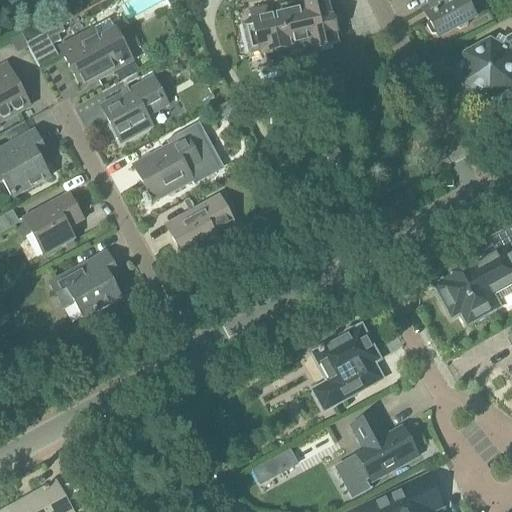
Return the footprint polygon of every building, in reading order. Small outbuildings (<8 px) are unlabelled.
[(58,12),(51,0),(39,0),(31,5),(40,22),(58,12)] [(177,0),(167,0),(172,9),(180,5),(178,2),(177,0)] [(301,0),(302,2),(286,6),(292,30),(285,32),(291,59),(316,54),(315,49),(335,44),(326,2),(325,2),(324,0),(301,0)] [(424,0),(432,15),(426,19),(428,22),(425,26),(430,35),(435,35),(437,39),(456,28),(459,30),(466,26),(466,22),(472,19),(462,0),(424,0)] [(292,30),(286,6),(266,11),(265,7),(249,11),(256,36),(244,39),(248,54),(259,52),(260,55),(264,54),(267,65),(291,59),(285,32),(292,30)] [(80,90),(131,62),(110,23),(91,33),(90,31),(58,49),(80,90)] [(60,26),(44,34),(24,45),(38,69),(57,59),(50,46),(60,41),(56,36),(63,32),(60,26)] [(17,48),(24,44),(19,35),(12,38),(17,48)] [(463,58),(462,82),(461,85),(464,86),(485,99),(487,100),(489,99),(511,87),(511,86),(511,35),(505,39),(500,48),(491,42),(489,41),(486,42),(465,54),(464,54),(462,55),(462,58),(463,58)] [(0,123),(28,108),(5,65),(0,67),(0,123)] [(146,118),(167,106),(152,79),(99,107),(109,126),(108,129),(113,139),(117,140),(120,145),(151,128),(146,118)] [(0,178),(11,200),(49,179),(36,157),(44,153),(33,132),(0,150),(0,178)] [(185,138),(132,167),(152,204),(192,182),(186,172),(200,164),(185,138)] [(258,150),(248,156),(254,165),(263,160),(258,150)] [(257,165),(262,175),(271,170),(265,160),(257,165)] [(68,195),(23,220),(43,257),(73,240),(67,230),(82,222),(68,195)] [(218,197),(165,227),(185,264),(207,252),(210,253),(215,250),(216,247),(219,245),(215,237),(234,226),(218,197)] [(447,281),(434,288),(438,295),(440,300),(441,305),(442,309),(445,312),(448,315),(451,320),(460,315),(466,327),(473,323),(477,323),(481,321),(485,319),(487,315),(494,312),(501,307),(498,302),(495,296),(511,286),(511,226),(488,240),(489,241),(496,254),(474,266),(447,281)] [(101,256),(49,284),(63,309),(73,303),(83,321),(120,300),(111,283),(114,280),(101,256)] [(12,302),(8,294),(0,298),(0,311),(1,312),(10,308),(12,302)] [(342,339),(312,355),(312,356),(328,385),(314,393),(324,412),(380,380),(372,365),(378,362),(374,353),(360,329),(356,331),(352,331),(350,331),(347,332),(345,334),(343,336),(342,339)] [(363,451),(356,455),(364,470),(369,480),(371,484),(417,459),(401,430),(384,439),(380,432),(382,431),(374,416),(351,429),(363,451)] [(334,445),(325,428),(306,439),(315,456),(334,445)] [(237,471),(250,464),(242,449),(229,456),(237,471)] [(364,470),(341,483),(351,501),(370,491),(366,482),(369,480),(364,470)] [(429,511),(440,507),(440,508),(442,508),(427,479),(426,479),(427,480),(361,511),(429,511)] [(69,511),(54,485),(46,489),(46,487),(41,490),(42,490),(32,496),(34,500),(24,505),(21,501),(0,511),(69,511)]
